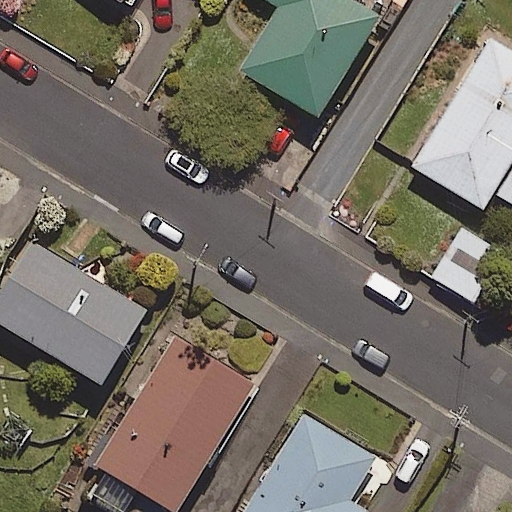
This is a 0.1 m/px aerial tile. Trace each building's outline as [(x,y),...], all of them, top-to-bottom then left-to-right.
[(378,10),(361,0),(274,0),(277,2),(240,64),(317,111),(378,10)] [(492,187),(511,199),(511,49),(489,36),(413,162),(482,204),(492,187)] [(501,250),(462,226),(432,275),(471,299),(501,250)] [(144,305),(30,237),(0,286),(0,318),(100,378),(144,305)] [(169,511),(250,383),(172,334),(77,485),(119,511),(169,511)] [(373,454),(301,411),(239,511),(361,511),(366,505),(349,495),(373,454)]
